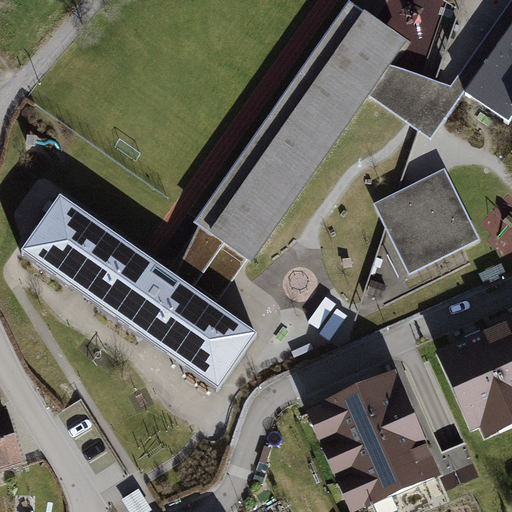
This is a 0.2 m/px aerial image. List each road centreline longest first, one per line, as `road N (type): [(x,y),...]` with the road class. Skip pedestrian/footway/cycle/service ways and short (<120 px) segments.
road 1 (residential): [(204,511),(230,492),(273,397),(511,292)]
road 2 (residential): [(87,511),(0,352)]
road 3 (residential): [(0,110),(91,0)]
